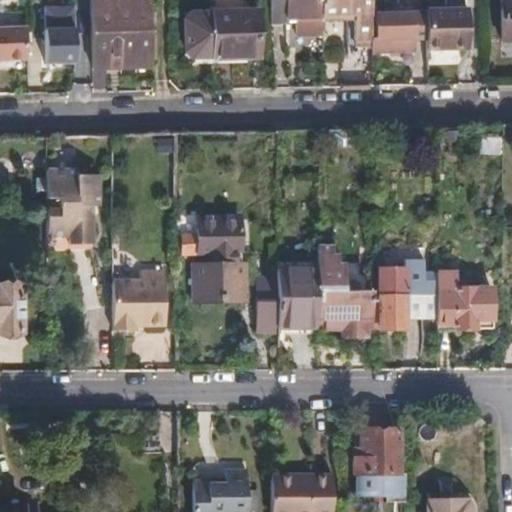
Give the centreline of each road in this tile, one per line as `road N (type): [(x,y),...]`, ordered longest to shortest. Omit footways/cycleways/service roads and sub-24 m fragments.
road 1 (residential): [(511,100),(0,114)]
road 2 (residential): [(0,392),(510,389)]
